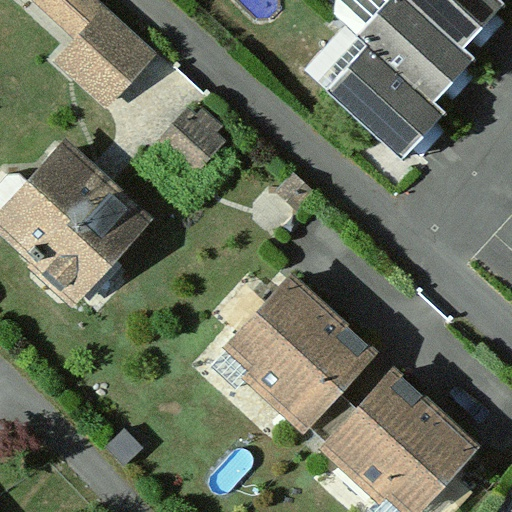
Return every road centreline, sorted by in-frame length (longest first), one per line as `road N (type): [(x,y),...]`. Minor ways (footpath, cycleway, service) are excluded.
road 1 (residential): [(146,0),(511,336)]
road 2 (residential): [(0,373),(133,511)]
